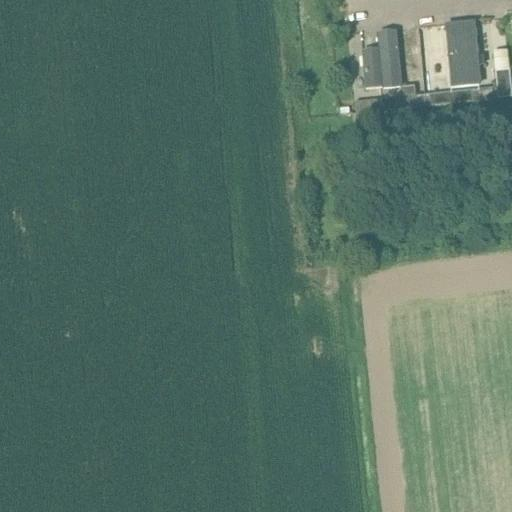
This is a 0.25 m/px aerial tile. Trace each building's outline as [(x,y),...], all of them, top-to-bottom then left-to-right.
[(481,86),(475,22),(442,25),(448,77),(449,90),(481,86)] [(448,77),(442,25),(413,28),(419,81),(448,77)] [(397,34),(376,35),(377,51),(361,53),(365,92),(402,89),(397,34)] [(346,70),(337,71),(338,79),(347,78),(346,70)] [(447,95),(448,105),(511,99),(509,72),(494,73),(496,90),(447,95)] [(448,105),(447,95),(414,98),(413,89),(400,90),(401,99),(403,110),(448,105)] [(355,115),(403,110),(401,99),(354,104),(355,115)]
